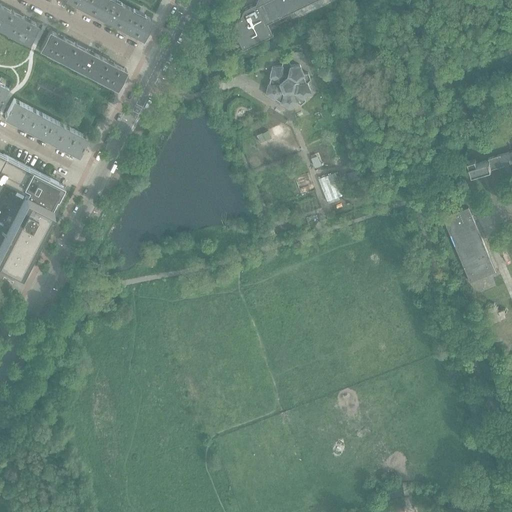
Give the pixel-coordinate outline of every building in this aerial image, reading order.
[(92,10),(97,0),(72,0),(77,2),(81,4),(92,10)] [(117,23),(126,6),(115,0),(97,0),(92,10),(104,16),(108,18),(117,23)] [(257,0),(258,1),(252,4),(243,8),(232,30),(236,37),(236,36),(241,46),(240,46),(241,48),(273,32),(272,31),(271,31),(266,22),(311,0),(257,0)] [(0,25),(4,28),(13,10),(0,4),(0,3),(0,25)] [(143,36),(152,19),(126,6),(117,23),(127,28),(131,30),(141,35),(143,36)] [(31,35),(37,23),(28,18),(23,16),(13,10),(4,28),(28,41),(31,35)] [(66,60),(76,43),(64,37),(61,35),(56,33),(50,30),(43,42),(41,47),(66,60)] [(92,73),(101,56),(95,53),(92,51),(87,49),(76,43),(66,60),(92,73)] [(117,86),(126,69),(124,68),(114,63),(111,61),(107,59),(101,56),(92,73),(114,85),(117,86)] [(280,103),(289,108),(296,102),(300,105),(305,100),(303,96),(310,90),(307,82),(310,79),(308,73),(303,73),(300,65),(291,65),(289,61),(282,61),(281,66),(272,67),(269,77),(270,77),(268,84),(269,84),(275,98),(274,98),(281,102),(280,103)] [(0,104),(9,88),(0,83),(0,104)] [(28,127),(37,110),(13,98),(5,115),(17,121),(16,122),(21,124),(21,123),(28,127)] [(64,124),(53,119),(37,110),(28,127),(40,133),(39,134),(44,136),(44,135),(56,141),(64,124)] [(88,136),(86,135),(64,124),(56,141),(63,145),(62,146),(67,148),(67,147),(79,153),(88,136)] [(262,133),(262,132),(256,135),(260,142),(265,140),(262,133)] [(52,204),(55,198),(63,184),(0,151),(0,255),(21,267),(22,266),(21,265),(46,217),(44,216),(50,205),(53,206),(53,205),(52,204)] [(472,174),(511,162),(511,151),(488,158),(488,160),(477,164),(475,159),(468,161),(472,174)] [(360,179),(357,169),(346,173),(350,182),(360,179)] [(341,196),(333,174),(327,176),(327,175),(320,178),(329,200),(341,196)] [(356,196),(366,193),(363,184),(353,187),(356,196)] [(495,271),(468,207),(443,218),(470,281),(495,271)] [(275,234),(273,228),(261,232),(263,237),(275,234)] [(492,298),(494,303),(494,304),(506,298),(504,293),(492,298)]
